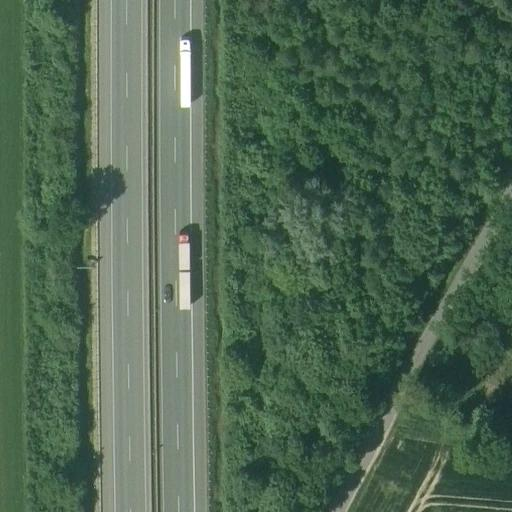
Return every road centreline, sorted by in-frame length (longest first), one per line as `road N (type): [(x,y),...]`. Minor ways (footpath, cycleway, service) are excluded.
road 1 (motorway): [(119,0),(124,511)]
road 2 (motorway): [(190,511),(186,0)]
road 3 (unclassified): [(511,218),(349,511)]
